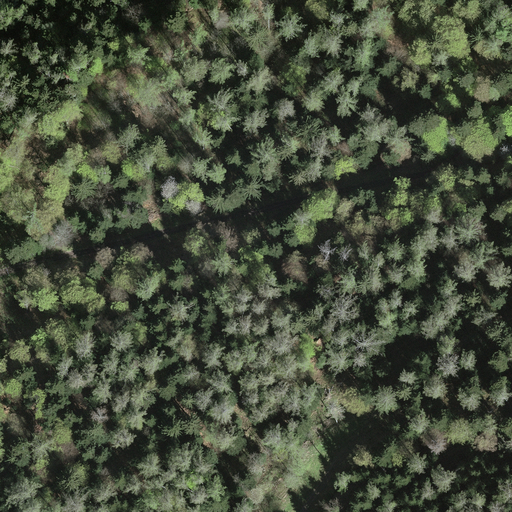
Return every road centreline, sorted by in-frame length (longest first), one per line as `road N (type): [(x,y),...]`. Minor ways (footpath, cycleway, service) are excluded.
road 1 (track): [(0,280),(511,152)]
road 2 (track): [(315,0),(262,70),(77,173),(0,248)]
